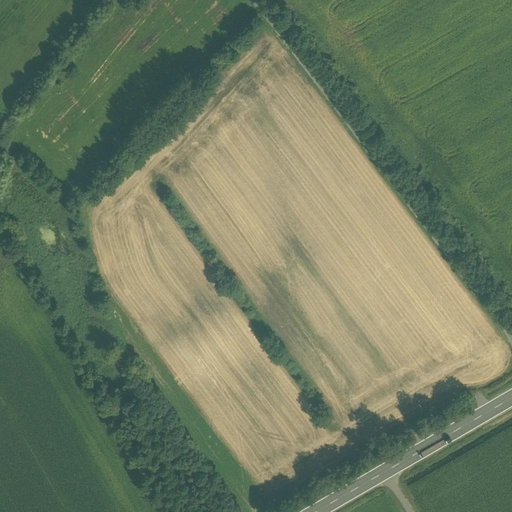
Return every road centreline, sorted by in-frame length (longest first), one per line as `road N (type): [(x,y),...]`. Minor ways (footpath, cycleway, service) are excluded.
road 1 (unclassified): [(511,336),(242,0)]
road 2 (secondary): [(316,511),(511,397)]
